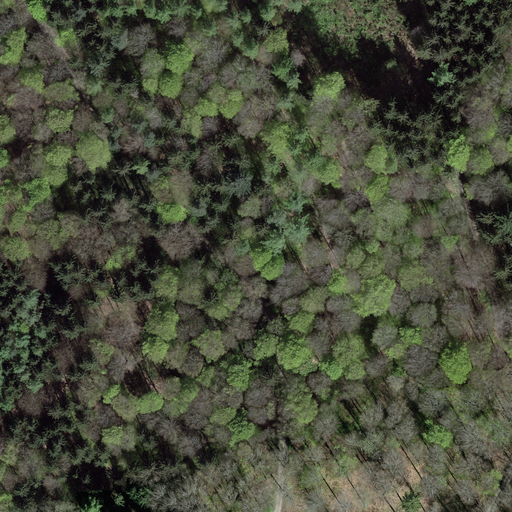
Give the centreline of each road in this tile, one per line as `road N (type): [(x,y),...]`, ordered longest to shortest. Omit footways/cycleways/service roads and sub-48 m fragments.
road 1 (track): [(277,511),(284,369),(268,311),(252,284),(109,137),(25,0)]
road 2 (track): [(312,0),(284,36),(267,96),(281,147),(331,252),(335,335),(323,361),(284,369)]
road 3 (track): [(511,50),(481,80),(466,109),(458,173),(511,365)]
road 4 (track): [(201,238),(146,288),(106,352),(0,419)]
